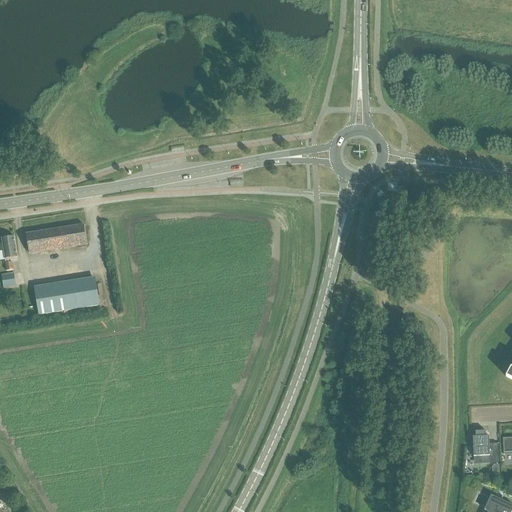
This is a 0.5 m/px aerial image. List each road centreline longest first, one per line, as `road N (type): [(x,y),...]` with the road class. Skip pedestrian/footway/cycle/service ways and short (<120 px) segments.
road 1 (secondary): [(238,511),(302,371),(354,176)]
road 2 (tertiary): [(0,204),(335,154)]
road 3 (tertiary): [(511,172),(381,156)]
road 4 (secondary): [(359,130),(361,0)]
